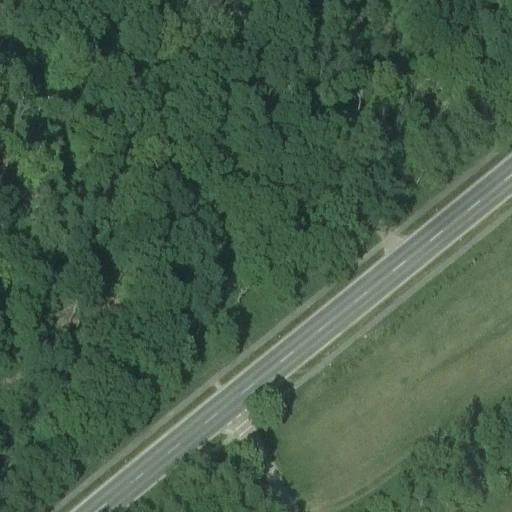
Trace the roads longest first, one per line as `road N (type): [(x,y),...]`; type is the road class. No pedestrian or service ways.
road 1 (secondary): [(511,177),(230,404)]
road 2 (track): [(228,0),(406,263)]
road 3 (secondary): [(230,404),(100,511)]
road 4 (unclassified): [(230,404),(289,511)]
